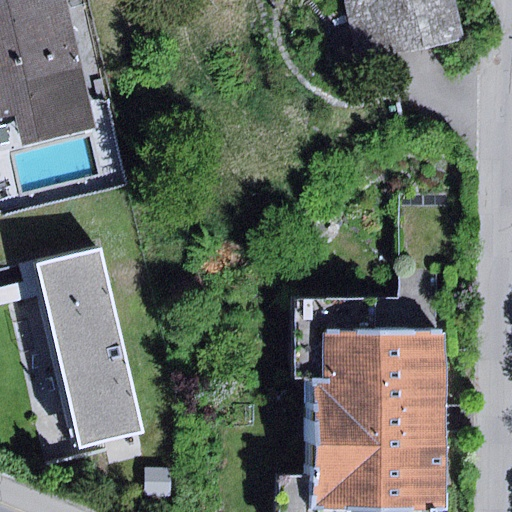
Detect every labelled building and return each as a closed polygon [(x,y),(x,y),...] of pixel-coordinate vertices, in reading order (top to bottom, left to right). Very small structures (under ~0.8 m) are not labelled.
[(66,0),(0,0),(0,152),(8,150),(99,128),(66,0)] [(349,0),(358,60),(462,45),(455,0),(349,0)] [(0,214),(22,210),(8,150),(0,152),(0,214)] [(313,380),(327,380),(326,332),(436,331),(436,274),(451,274),(450,195),(398,196),(399,300),(295,301),(295,380),(313,380)] [(100,252),(36,267),(80,449),(143,434),(100,252)] [(0,299),(38,297),(36,266),(0,268),(0,299)] [(314,511),(452,511),(452,331),(436,331),(326,332),(327,380),(313,380),(314,511)]
